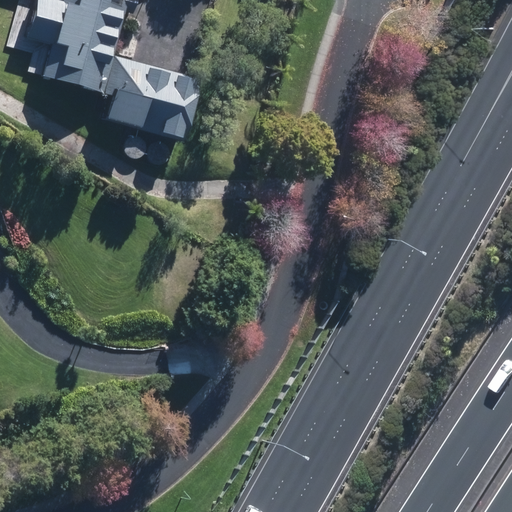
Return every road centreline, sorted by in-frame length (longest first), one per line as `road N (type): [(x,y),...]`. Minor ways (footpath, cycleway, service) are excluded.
road 1 (residential): [(91,511),(160,470),(232,400),(266,343),(292,288),(351,36),(367,0)]
road 2 (motorway): [(275,511),(511,90)]
road 3 (motorway): [(426,511),(511,375)]
